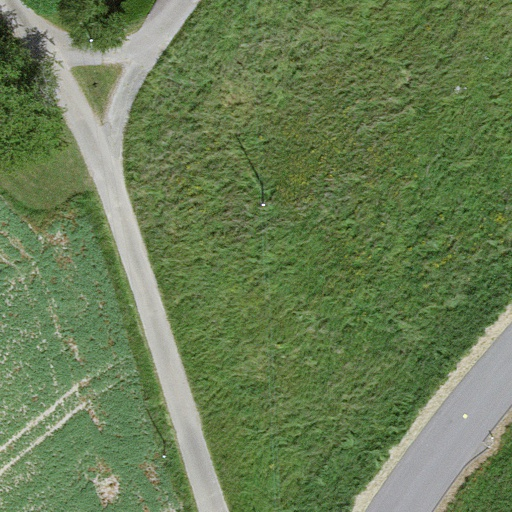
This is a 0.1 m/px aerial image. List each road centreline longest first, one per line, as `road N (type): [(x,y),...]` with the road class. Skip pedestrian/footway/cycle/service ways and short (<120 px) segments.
road 1 (track): [(101,161),(117,103),(183,0)]
road 2 (tertiary): [(399,511),(511,367)]
